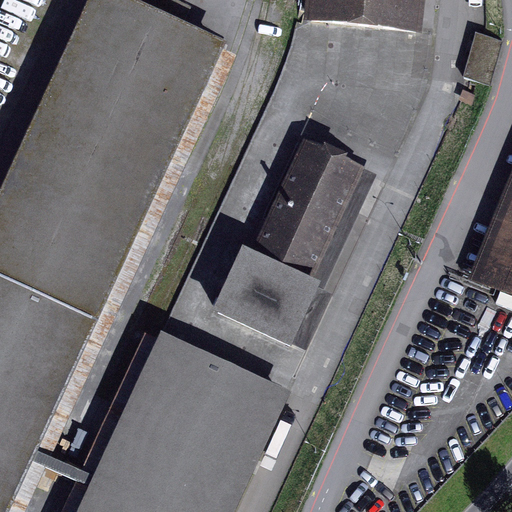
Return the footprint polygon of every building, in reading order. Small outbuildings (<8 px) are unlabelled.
[(129,0),(89,0),(0,194),(0,511),(8,511),(226,47),(129,0)] [(305,0),(303,22),(421,36),(425,0),(305,0)] [(476,35),(463,78),(491,87),(503,42),(476,35)] [(243,249),(213,313),(292,350),(322,284),(313,280),(366,169),(304,139),(254,253),(243,249)] [(511,171),(467,283),(511,300),(511,171)] [(164,333),(81,511),(236,511),(293,391),(164,333)]
